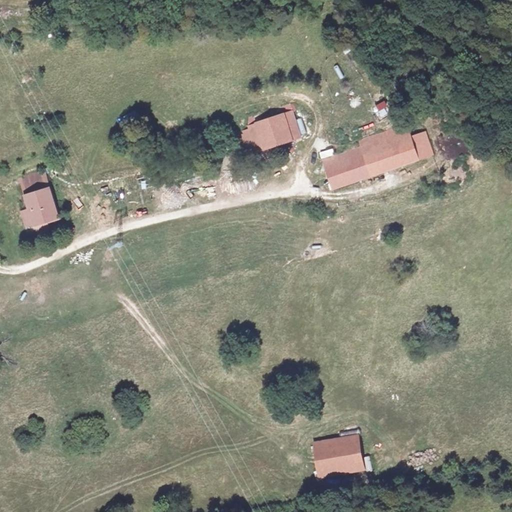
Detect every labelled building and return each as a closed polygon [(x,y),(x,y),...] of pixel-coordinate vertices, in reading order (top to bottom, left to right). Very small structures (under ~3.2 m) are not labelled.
[(339,64),(334,66),(339,78),(345,76),(339,64)] [(381,117),(387,114),(382,102),(375,106),(381,117)] [(249,126),(296,112),(293,105),(251,118),(249,126)] [(296,112),(249,126),(257,152),(303,139),(296,112)] [(323,162),(333,192),(433,159),(426,137),(412,141),(408,129),(360,144),(361,149),(323,162)] [(19,174),(21,181),(46,174),(44,167),(19,174)] [(46,174),(21,181),(29,206),(20,209),(25,224),(36,221),(38,228),(47,225),(45,218),(57,215),(46,174)] [(101,186),(104,194),(121,188),(117,180),(101,186)] [(353,439),(309,446),(313,479),(359,472),(353,439)] [(364,457),(367,472),(373,470),(370,456),(364,457)]
